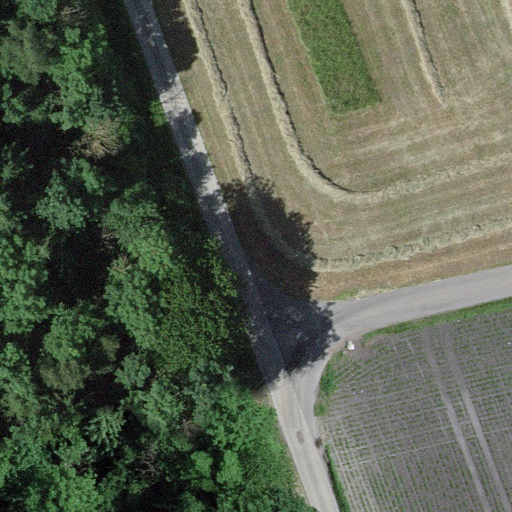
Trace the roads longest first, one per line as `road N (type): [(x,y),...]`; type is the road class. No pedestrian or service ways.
road 1 (track): [(156,0),(283,349)]
road 2 (track): [(511,284),(343,322),(283,349)]
road 3 (track): [(283,349),(341,511)]
